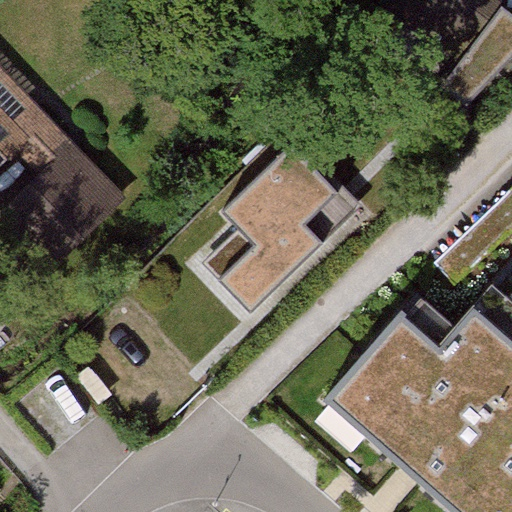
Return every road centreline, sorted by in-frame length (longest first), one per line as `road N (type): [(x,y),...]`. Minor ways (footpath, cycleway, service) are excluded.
road 1 (track): [(511,143),(231,414)]
road 2 (residential): [(79,511),(0,420)]
